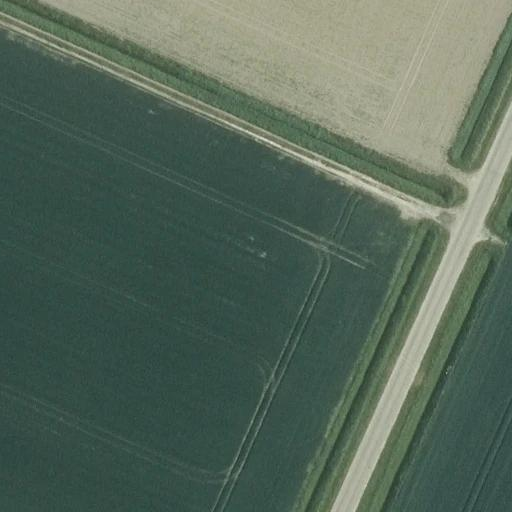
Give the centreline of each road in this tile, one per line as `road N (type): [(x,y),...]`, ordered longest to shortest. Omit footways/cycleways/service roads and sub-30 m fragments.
road 1 (track): [(0,13),(454,217)]
road 2 (unclassified): [(328,511),(511,84)]
